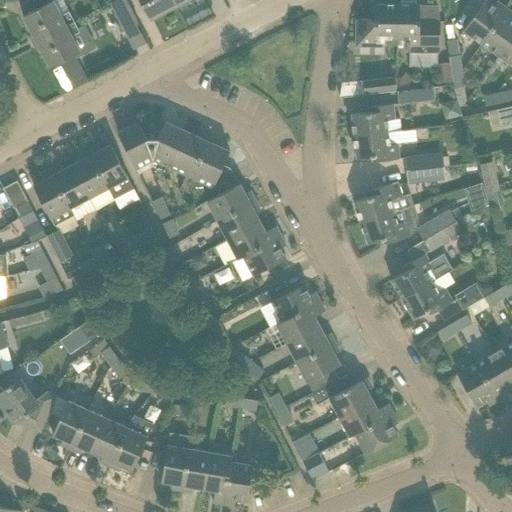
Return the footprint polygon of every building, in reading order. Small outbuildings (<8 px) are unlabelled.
[(114,0),(110,3),(124,31),(139,24),(126,0),(114,0)] [(176,4),(173,0),(141,0),(151,17),(176,4)] [(463,30),(481,43),(506,8),(497,2),(494,7),(484,0),(463,30)] [(52,1),(23,16),(36,42),(74,22),(68,11),(60,16),(52,1)] [(440,41),(440,21),(419,21),(419,5),(415,5),(416,1),(400,1),(400,5),(397,5),(397,38),(408,38),(408,47),(409,47),(409,52),(439,53),(440,41)] [(385,38),(397,38),(397,5),(375,5),(375,20),(356,20),(356,46),(385,47),(385,38)] [(481,43),(498,56),(511,36),(511,19),(511,17),(511,12),(506,8),(481,43)] [(74,22),(36,42),(49,67),(79,51),(71,36),(79,32),(74,22)] [(511,36),(498,56),(511,65),(511,36)] [(457,37),(446,39),(449,55),(460,54),(457,37)] [(460,54),(449,55),(451,71),(462,69),(460,54)] [(64,91),(86,79),(74,56),(52,68),(64,91)] [(462,69),(451,71),(453,87),(464,85),(462,69)] [(396,90),(395,76),(363,79),(364,94),(396,90)] [(434,99),(433,86),(421,87),(396,90),(398,103),(423,100),(434,99)] [(511,100),(511,89),(498,92),(501,103),(511,100)] [(501,103),(498,92),(483,95),(485,107),(501,103)] [(351,114),(354,136),(401,131),(400,119),(395,120),(393,104),(366,107),(367,112),(351,114)] [(511,106),(496,110),(500,126),(511,123),(511,106)] [(151,127),(152,160),(185,176),(179,189),(188,193),(194,180),(212,188),(221,170),(229,151),(165,122),(163,127),(151,127)] [(136,168),(152,160),(151,127),(140,128),(138,123),(118,133),(136,168)] [(401,131),(354,136),(356,158),(372,156),(373,162),(398,159),(397,143),(402,142),(401,131)] [(97,145),(88,150),(114,198),(133,188),(110,145),(100,150),(97,145)] [(81,160),(71,165),(95,210),(114,200),(113,199),(114,198),(88,150),(78,155),(81,160)] [(406,170),(432,167),(444,166),(442,153),(404,158),(406,170)] [(59,165),(49,170),(73,215),(76,220),(95,210),(71,165),(62,170),(59,165)] [(444,166),(432,167),(406,170),(407,184),(446,180),(444,166)] [(73,215),(49,170),(40,175),(43,180),(33,186),(50,218),(51,218),(54,225),(73,215)] [(497,176),(484,179),(487,193),(500,190),(497,176)] [(354,202),(361,223),(413,205),(409,194),(402,196),(398,181),(392,183),(367,191),(369,197),(354,202)] [(206,201),(217,220),(255,200),(250,191),(245,194),(239,184),(206,201)] [(152,201),(160,219),(170,214),(162,196),(152,201)] [(217,220),(227,240),(260,222),(255,213),(260,210),(255,200),(217,220)] [(32,211),(28,202),(14,209),(18,218),(32,211)] [(417,229),(413,219),(417,217),(413,205),(361,223),(368,244),(383,239),(384,244),(403,238),(409,236),(417,230),(417,229)] [(455,221),(449,210),(439,216),(417,229),(417,230),(423,240),(446,227),(455,221)] [(37,220),(32,211),(18,218),(23,227),(37,220)] [(162,223),(169,238),(178,234),(172,218),(162,223)] [(452,238),(462,232),(455,221),(446,227),(423,240),(429,251),(452,238)] [(231,262),(280,236),(275,226),(265,232),(260,222),(227,240),(215,247),(225,266),(231,262)] [(45,235),(59,261),(72,255),(58,228),(45,235)] [(156,240),(152,230),(133,238),(137,248),(156,240)] [(511,233),(511,230),(499,233),(501,244),(511,240),(511,233)] [(280,236),(231,262),(242,281),(285,258),(280,248),(285,246),(280,236)] [(137,248),(133,238),(117,246),(121,255),(137,248)] [(162,251),(171,265),(179,260),(170,246),(162,251)] [(33,253),(40,267),(48,263),(41,249),(33,253)] [(107,250),(91,257),(95,266),(111,260),(107,250)] [(404,272),(391,280),(402,299),(431,282),(452,269),(443,254),(429,263),(424,254),(419,257),(402,267),(404,272)] [(95,266),(91,257),(77,263),(81,272),(95,266)] [(62,289),(48,263),(40,267),(47,282),(53,293),(62,289)] [(176,273),(185,287),(193,281),(184,267),(176,273)] [(511,280),(498,288),(504,297),(511,292),(511,280)] [(212,310),(193,281),(185,287),(194,301),(202,315),(212,310)] [(431,282),(402,299),(413,318),(427,310),(429,315),(447,305),(452,302),(444,288),(437,292),(431,282)] [(462,309),(483,297),(475,283),(454,295),(462,309)] [(271,302),(281,321),(282,322),(320,302),(314,292),(309,295),(304,285),(271,302)] [(504,297),(498,288),(484,297),(489,306),(504,297)] [(276,324),(286,344),(319,327),(314,317),(325,311),(320,302),(282,322),(281,321),(276,324)] [(17,323),(39,319),(38,312),(15,316),(17,323)] [(452,322),(457,332),(471,324),(465,315),(452,322)] [(206,322),(223,352),(232,347),(216,317),(206,322)] [(100,332),(91,318),(79,327),(88,340),(100,332)] [(438,330),(444,340),(457,332),(452,322),(438,330)] [(286,344),(297,363),(335,343),(329,333),(324,336),(319,327),(286,344)] [(511,342),(495,352),(511,381),(511,342)] [(335,343),(297,363),(307,382),(339,365),(334,355),(339,352),(335,343)] [(115,355),(109,346),(100,352),(106,361),(115,355)] [(232,359),(245,369),(251,360),(238,350),(232,359)] [(511,381),(495,352),(476,363),(497,401),(507,395),(504,390),(511,385),(511,381)] [(128,372),(121,363),(115,355),(106,361),(119,379),(128,372)] [(245,369),(257,379),(263,370),(251,360),(245,369)] [(497,401),(476,363),(457,374),(475,406),(485,401),(488,406),(497,401)] [(447,366),(439,371),(443,379),(451,374),(447,366)] [(329,399),(335,410),(368,393),(367,391),(372,388),(367,378),(352,386),(346,375),(311,394),(317,406),(329,399)] [(0,404),(14,424),(17,421),(40,432),(48,414),(56,396),(46,392),(34,401),(18,379),(0,391),(0,404)] [(137,390),(152,393),(154,382),(138,379),(137,390)] [(154,382),(152,393),(168,395),(170,385),(154,382)] [(182,398),(198,400),(200,390),(184,388),(182,398)] [(200,390),(198,400),(213,403),(215,393),(200,390)] [(269,397),(277,411),(286,407),(279,393),(269,397)] [(335,410),(347,433),(390,410),(387,404),(377,410),(368,393),(335,410)] [(225,406),(241,408),(243,398),(226,395),(225,406)] [(243,398),(241,408),(258,411),(260,401),(243,398)] [(60,445),(69,449),(87,410),(67,401),(52,435),(62,439),(60,445)] [(286,407),(277,411),(285,426),(293,421),(286,407)] [(82,448),(92,453),(107,419),(87,410),(69,449),(80,454),(82,448)] [(390,410),(347,433),(349,437),(354,434),(365,453),(397,436),(392,426),(397,423),(390,410)] [(99,462),(109,467),(127,428),(107,419),(92,453),(102,457),(99,462)] [(127,428),(109,467),(119,471),(121,466),(132,470),(147,437),(127,428)] [(292,442),(300,458),(316,450),(308,433),(292,442)] [(171,489),(183,491),(190,449),(167,445),(161,481),(172,483),(171,489)] [(193,487),(205,489),(211,453),(190,449),(183,491),(192,493),(193,487)] [(316,450),(300,458),(312,481),(328,472),(316,450)] [(212,503),(224,505),(231,462),(232,462),(233,456),(211,453),(205,489),(214,491),(212,503)] [(271,454),(268,459),(268,467),(279,466),(278,454),(271,454)] [(231,462),(224,505),(234,506),(235,500),(246,502),(252,466),(232,462),(231,462)]
